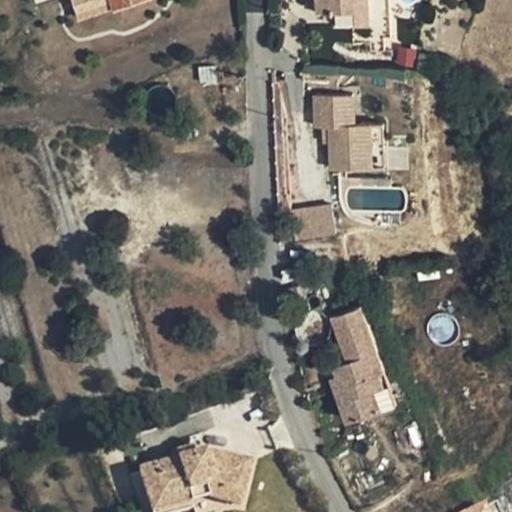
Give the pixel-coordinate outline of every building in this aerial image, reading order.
[(86,0),(77,0),(81,10),(89,7),(86,0)] [(316,0),(317,12),(337,11),(356,10),(356,23),(371,21),(369,0),(316,0)] [(356,24),(356,23),(356,10),(337,11),(337,26),(356,24)] [(356,123),(356,93),(315,94),(316,125),(331,125),(332,168),(387,166),(386,122),(356,123)] [(307,232),(307,237),(334,235),(332,205),(292,208),(294,234),(307,232)] [(225,227),(223,230),(222,233),(222,236),(223,240),(225,243),(227,246),(230,247),(233,248),(237,248),(240,248),(243,246),(246,244),(247,241),(248,237),(248,233),(247,230),(246,227),(244,225),(241,223),(237,222),(234,222),(230,223),(227,225),(225,227)] [(334,364),(337,373),(339,377),(333,379),(348,420),(397,402),(362,305),(334,315),(350,359),(334,364)] [(302,313),(300,317),(298,321),(298,325),(298,330),(300,334),(303,337),(306,340),(311,341),(315,342),(319,341),(323,339),(327,337),(329,333),(331,329),(331,324),(330,320),(329,316),(326,313),(322,310),(318,309),(314,308),(310,309),(305,311),(302,313)] [(139,472),(150,511),(187,511),(194,510),(192,504),(209,499),(240,506),(250,463),(209,452),(193,456),(191,449),(176,453),(179,461),(139,472)] [(497,511),(494,503),(475,511),(497,511)]
